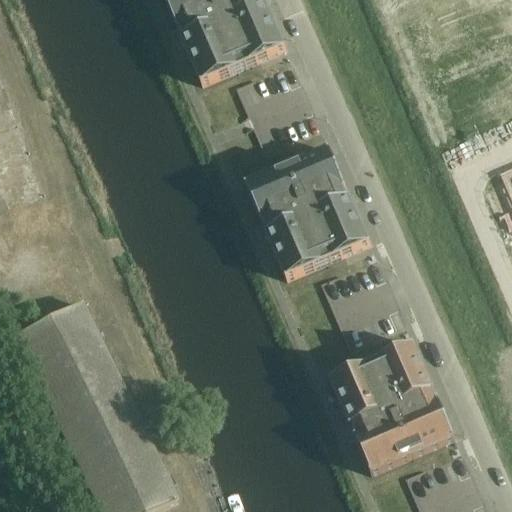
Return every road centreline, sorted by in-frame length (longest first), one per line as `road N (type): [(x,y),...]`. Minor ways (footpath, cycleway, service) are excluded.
road 1 (residential): [(509,511),(288,0)]
road 2 (residential): [(511,156),(462,178),(511,293)]
road 3 (unclassified): [(68,511),(0,366)]
